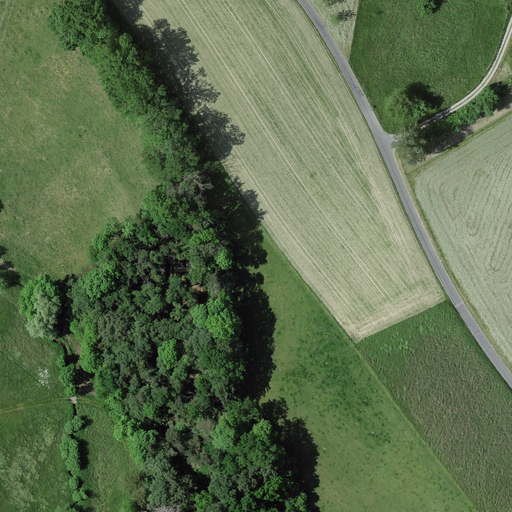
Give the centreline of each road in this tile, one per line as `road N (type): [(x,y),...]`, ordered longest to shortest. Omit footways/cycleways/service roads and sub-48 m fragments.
road 1 (unclassified): [(303,0),(443,275),(511,381)]
road 2 (track): [(511,23),(471,90),(384,146)]
